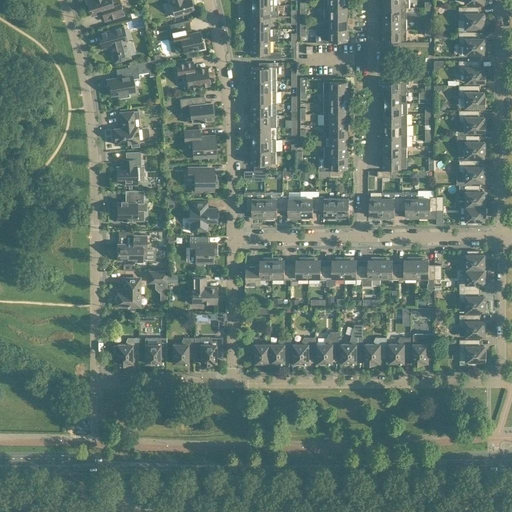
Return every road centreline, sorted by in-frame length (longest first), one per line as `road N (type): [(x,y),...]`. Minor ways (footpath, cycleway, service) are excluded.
road 1 (residential): [(233,385),(101,383),(96,375),(89,105),(65,0)]
road 2 (unclassified): [(41,470),(88,494),(374,493),(402,461)]
road 3 (residential): [(502,384),(233,385)]
road 4 (secondary): [(247,466),(0,458)]
road 5 (residential): [(362,237),(362,167),(373,144),(371,0)]
road 6 (residential): [(231,237),(225,82),(208,0)]
road 7 (residential): [(502,236),(500,0)]
road 8 (secondary): [(41,470),(247,466)]
road 9 (secondary): [(247,466),(402,461)]
road 10 (residential): [(233,385),(231,237)]
road 11 (residential): [(502,384),(502,236)]
road 12 (residential): [(362,237),(502,236)]
road 13 (residential): [(231,237),(362,237)]
